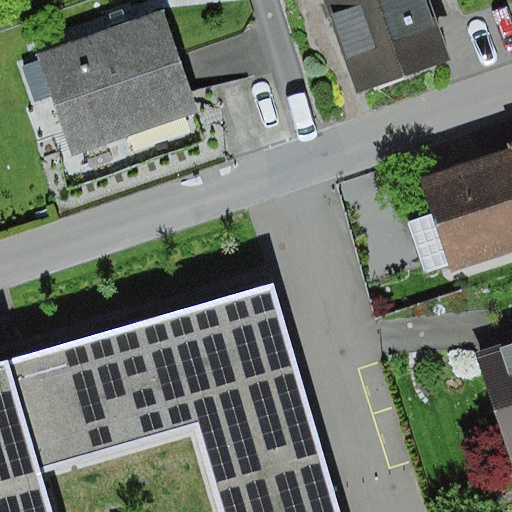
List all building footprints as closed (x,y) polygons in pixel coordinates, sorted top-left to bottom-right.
[(324,0),(356,94),(449,63),(427,0),(324,0)] [(162,13),(37,56),(72,157),(197,113),(162,13)] [(511,251),(511,147),(418,179),(430,214),(406,222),(424,275),(448,267),(450,273),(511,251)] [(340,511),(275,286),(0,366),(0,511),(55,511),(46,480),(198,436),(220,511),(340,511)] [(511,343),(474,357),(511,464),(511,343)]
